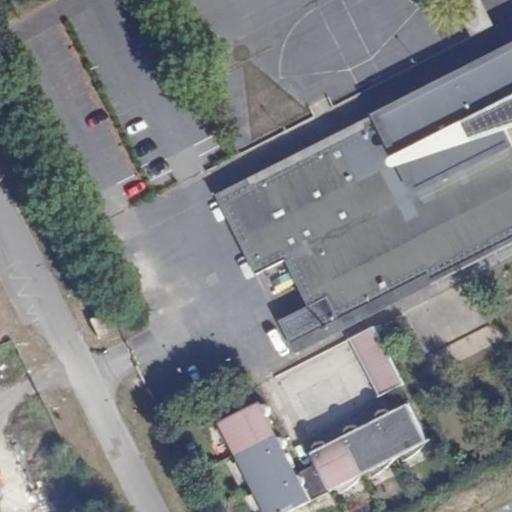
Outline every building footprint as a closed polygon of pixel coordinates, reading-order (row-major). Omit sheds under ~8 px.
[(482,0),(455,0),(474,37),(495,26),(482,0)] [(511,44),(363,121),(366,127),(369,125),(384,154),(465,115),(452,89),(479,76),(484,83),(507,73),(507,69),(511,65),(511,44)] [(511,65),(507,69),(507,73),(484,83),(479,76),(452,89),(465,115),(384,154),(369,125),(366,127),(251,182),(248,178),(221,191),(260,271),(288,258),(324,240),(328,248),(292,266),(301,284),(321,275),(331,296),(312,305),(284,318),(295,340),(432,273),(435,280),(511,242),(511,136),(503,120),(511,117),(511,65)] [(324,240),(288,258),(292,266),(328,248),(324,240)] [(299,349),(435,280),(432,273),(295,340),(299,349)] [(321,275),(301,284),(312,305),(331,296),(321,275)] [(378,325),(352,338),(381,396),(406,383),(378,325)] [(282,432),(276,433),(268,417),(271,413),(271,409),(268,404),(261,405),(260,403),(226,422),(269,511),(285,511),(430,439),(411,401),(392,411),(389,407),(383,407),(379,413),(380,416),(361,427),(357,423),(353,423),(348,427),(349,432),(329,442),(324,439),(319,440),(317,448),(315,450),(320,460),(298,472),(285,447),(288,442),(287,436),(282,432)]
